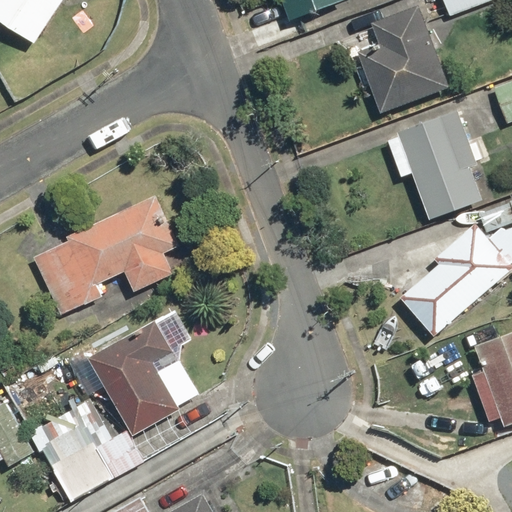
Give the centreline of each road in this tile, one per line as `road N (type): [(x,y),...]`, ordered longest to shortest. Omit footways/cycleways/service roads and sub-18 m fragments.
road 1 (residential): [(297,391),(299,295),(207,53)]
road 2 (residential): [(207,53),(0,173)]
